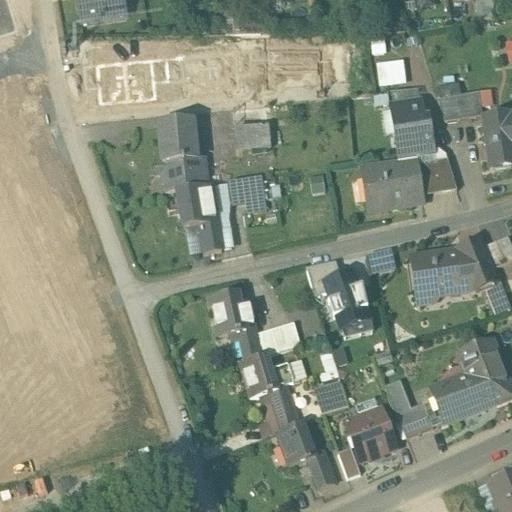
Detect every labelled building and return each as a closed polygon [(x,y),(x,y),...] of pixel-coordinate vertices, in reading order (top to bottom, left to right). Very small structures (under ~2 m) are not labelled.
[(0,0),(0,36),(16,31),(6,0),(0,0)] [(122,0),(76,0),(81,26),(125,19),(122,0)] [(402,0),(405,15),(421,12),(418,0),(402,0)] [(491,0),(474,0),(479,24),(495,21),(491,0)] [(249,53),(250,62),(266,61),(264,37),(248,38),(249,53)] [(267,51),(268,69),(320,67),(319,49),(267,51)] [(234,54),(235,75),(251,74),(250,62),(249,53),(234,54)] [(234,54),(208,56),(210,93),(236,91),(235,75),(234,54)] [(185,95),(210,93),(208,56),(182,58),(185,95)] [(179,59),(165,60),(167,82),(181,81),(179,59)] [(167,82),(165,60),(151,62),(153,84),(167,82)] [(376,65),(380,89),(406,85),(403,61),(376,65)] [(151,62),(124,64),(127,102),(154,99),(153,84),(151,62)] [(127,102),(124,64),(97,67),(99,89),(101,104),(127,102)] [(86,90),(99,89),(97,67),(84,68),(86,90)] [(320,86),(320,67),(268,69),(268,88),(320,86)] [(478,96),(438,103),(444,124),(481,119),(478,96)] [(420,107),(396,111),(400,137),(395,138),(398,158),(414,155),(415,157),(432,154),(432,153),(427,124),(423,124),(420,107)] [(265,108),(232,111),(236,155),(269,150),(265,108)] [(511,121),(483,126),(489,174),(511,171),(509,156),(511,155),(511,121)] [(192,125),(158,128),(162,167),(196,163),(192,125)] [(445,158),(437,152),(432,153),(432,154),(434,165),(438,194),(455,191),(445,158)] [(196,163),(162,167),(165,196),(177,195),(206,190),(204,169),(196,163)] [(434,165),(363,176),(369,212),(411,205),(410,198),(438,194),(434,165)] [(261,181),(228,186),(231,208),(264,202),(261,181)] [(206,190),(177,195),(183,232),(201,229),(205,257),(221,255),(210,189),(206,190)] [(511,252),(507,241),(485,249),(494,272),(511,264),(511,252)] [(372,275),(396,270),(393,250),(368,255),(372,275)] [(486,255),(461,259),(465,287),(497,283),(498,286),(499,286),(485,251),(484,251),(486,255)] [(445,260),(442,258),(442,257),(412,262),(417,297),(446,293),(447,298),(466,295),(465,287),(461,259),(461,258),(445,260)] [(352,278),(324,288),(330,305),(328,306),(333,322),(336,321),(340,334),(369,324),(352,278)] [(238,298),(210,304),(218,339),(236,335),(237,337),(240,336),(245,366),(261,361),(250,309),(242,311),(238,298)] [(293,327),(265,336),(271,358),(300,349),(293,327)] [(511,398),(491,345),(457,357),(463,373),(471,370),(476,383),(465,387),(463,383),(433,395),(432,393),(430,393),(443,427),(511,400),(511,398)] [(338,368),(350,365),(346,351),(322,357),(328,383),(341,380),(338,368)] [(245,366),(240,368),(250,402),(267,397),(267,398),(271,397),(279,425),(294,421),(284,389),(284,387),(276,390),(271,373),(266,360),(261,361),(245,366)] [(287,368),(271,373),(276,390),(284,387),(284,389),(293,386),(287,368)] [(410,412),(400,384),(384,390),(405,442),(432,431),(423,407),(410,412)] [(339,385),(314,393),(322,419),(347,411),(339,385)] [(380,413),(345,426),(360,466),(370,463),(370,464),(381,460),(381,458),(395,453),(380,413)] [(303,428),(276,437),(289,471),(305,465),(306,466),(309,465),(319,493),(334,488),(322,454),(313,457),(303,428)] [(350,452),(337,457),(347,483),(360,478),(350,452)] [(511,511),(511,478),(493,487),(491,491),(500,511),(499,511),(511,511)]
